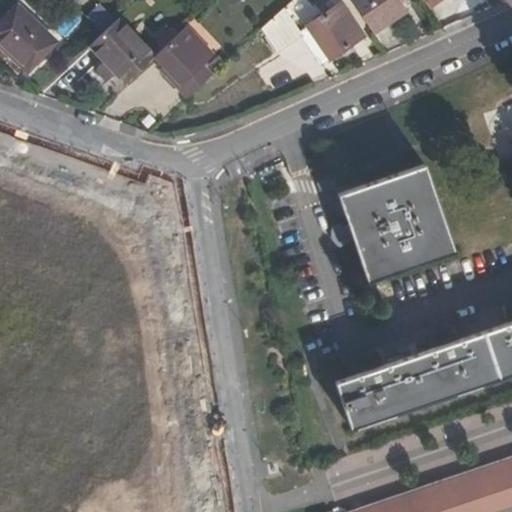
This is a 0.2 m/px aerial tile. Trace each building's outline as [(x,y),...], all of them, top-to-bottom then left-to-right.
[(399,0),(352,0),(375,33),(408,11),(399,0)] [(340,3),(298,31),(300,34),(319,61),(328,55),(330,58),(363,36),(340,3)] [(55,41),(17,6),(0,23),(0,45),(27,71),(55,41)] [(281,47),(300,34),(298,31),(282,8),(265,24),(281,47)] [(154,55),(119,18),(103,33),(87,48),(121,85),(149,59),(154,55)] [(149,59),(186,98),(222,65),(185,25),(154,55),(149,59)] [(452,249),(423,166),(339,196),(367,278),(452,249)] [(363,363),(366,372),(336,383),(351,427),(511,372),(511,312),(509,314),(511,320),(511,323),(452,343),(448,334),(436,339),(440,348),(379,368),(375,359),(363,363)] [(491,511),(511,505),(511,459),(355,511),(491,511)]
